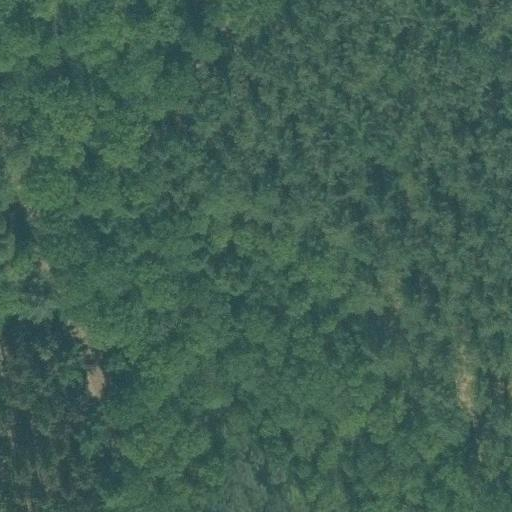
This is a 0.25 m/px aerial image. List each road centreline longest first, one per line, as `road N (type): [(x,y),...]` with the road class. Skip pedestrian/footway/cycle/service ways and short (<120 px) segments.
road 1 (track): [(263,0),(141,122),(25,181)]
road 2 (track): [(140,511),(54,270)]
